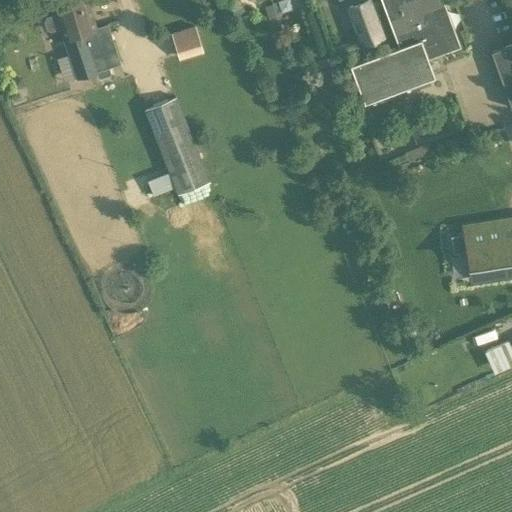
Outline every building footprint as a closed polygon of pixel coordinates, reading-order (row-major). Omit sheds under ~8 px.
[(51,30),(60,28),(63,38),(64,37),(77,76),(95,70),(97,76),(100,77),(109,74),(110,72),(108,67),(121,62),(107,23),(95,27),(86,0),(51,0),(55,13),(46,16),(44,19),(46,28),(51,30)] [(361,0),(347,5),(362,45),(383,38),(368,0),(361,0)] [(380,0),(397,46),(349,64),(363,102),(369,100),(370,105),(395,95),(393,91),(403,87),(405,92),(430,82),(428,78),(434,75),(427,58),(459,46),(442,0),(380,0)] [(280,28),(272,2),(264,5),(268,19),(266,19),(270,31),(280,28)] [(195,24),(171,31),(179,59),(203,52),(195,24)] [(511,106),(511,42),(490,51),(511,107),(511,106)] [(329,84),(334,98),(347,93),(342,79),(340,79),(339,77),(342,77),(334,54),(317,60),(325,83),(331,80),(332,82),(329,84)] [(20,77),(11,80),(14,89),(24,86),(20,77)] [(265,93),(269,104),(279,100),(275,89),(265,93)] [(143,108),(177,194),(210,180),(176,95),(143,108)] [(432,151),(429,142),(404,151),(408,160),(432,151)] [(154,194),(173,187),(167,173),(148,181),(154,194)] [(465,232),(450,234),(453,252),(468,250),(472,278),(511,272),(511,219),(464,227),(465,232)] [(492,371),(511,364),(511,349),(506,332),(482,339),(492,371)]
